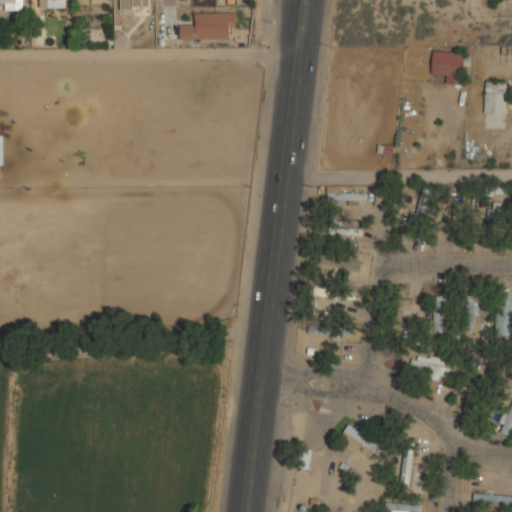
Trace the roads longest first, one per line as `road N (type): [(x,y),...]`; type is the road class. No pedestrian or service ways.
road 1 (primary): [(304,0),(248,511)]
road 2 (residential): [(358,406),(378,278),(420,262),(511,262)]
road 3 (residential): [(262,393),(398,411),(460,444),(511,455)]
